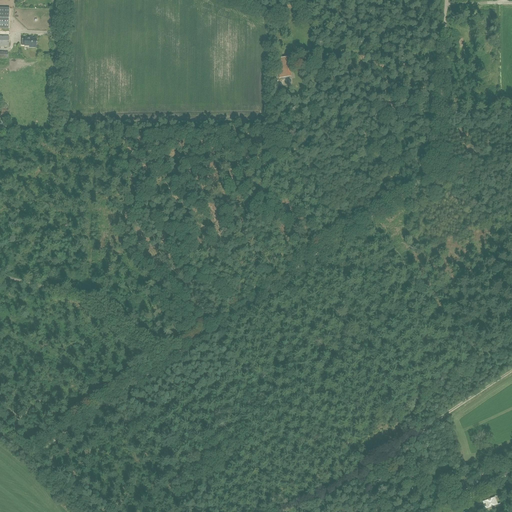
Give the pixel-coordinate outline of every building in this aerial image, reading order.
[(10,8),(0,7),(0,28),(9,29),(10,8)] [(0,45),(9,46),(9,36),(0,35),(0,45)] [(37,47),(37,38),(33,38),(33,37),(26,37),(26,38),(22,38),(22,45),(31,45),(31,47),(37,47)] [(288,77),(289,77),(287,57),(276,58),(278,78),(281,77),(281,79),(288,78),(288,77)] [(481,475),(477,479),(482,483),(486,479),(481,475)] [(474,485),(472,481),(463,485),(462,482),(459,483),(462,491),(474,485)] [(495,497),(482,501),(485,509),(498,504),(495,497)]
